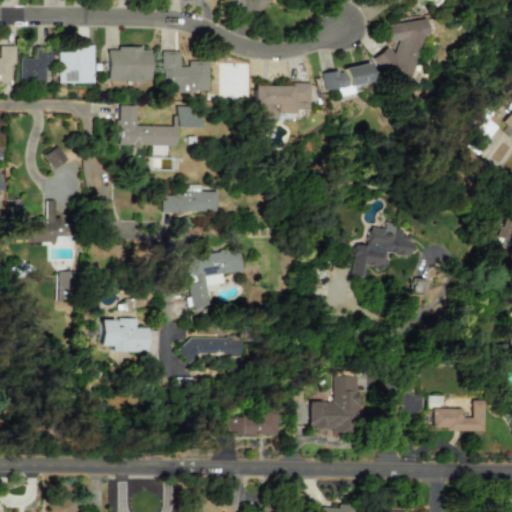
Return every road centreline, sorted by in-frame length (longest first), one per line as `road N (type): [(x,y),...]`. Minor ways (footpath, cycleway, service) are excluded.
road 1 (tertiary): [(0,461),(511,469)]
road 2 (residential): [(0,106),(74,107),(84,120),(90,186),(107,213),(122,230),(164,242),(166,374)]
road 3 (residential): [(0,15),(172,13),(275,44),(340,23)]
